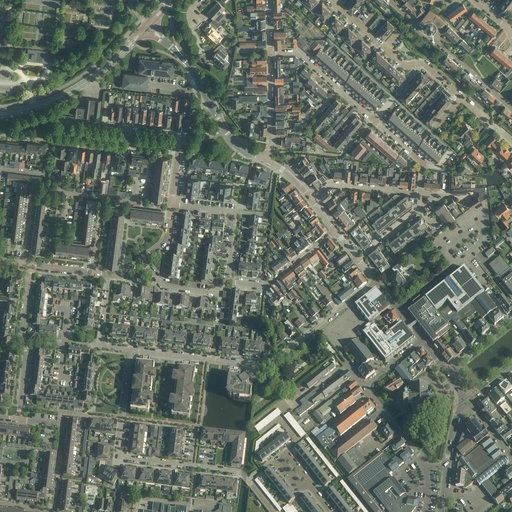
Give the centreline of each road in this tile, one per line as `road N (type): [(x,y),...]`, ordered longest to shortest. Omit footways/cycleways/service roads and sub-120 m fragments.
road 1 (residential): [(375,281),(269,367),(131,350)]
road 2 (residential): [(269,53),(296,53),(419,160),(419,192)]
road 3 (tertiary): [(0,114),(81,85),(148,25)]
road 4 (unclassified): [(511,110),(390,0)]
road 5 (residential): [(23,265),(31,188),(102,197)]
road 6 (tertiary): [(221,126),(186,62),(148,25)]
road 7 (residential): [(446,468),(426,464),(364,386)]
